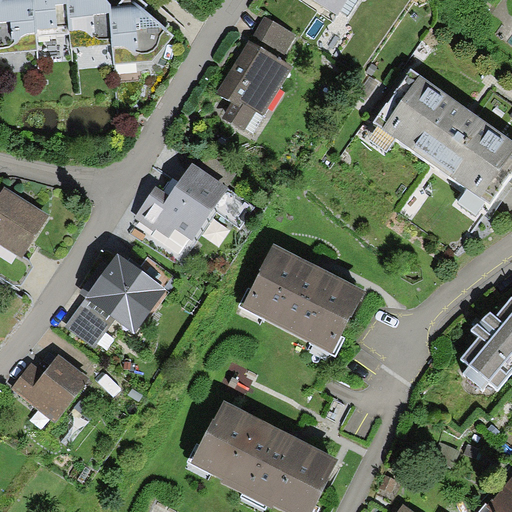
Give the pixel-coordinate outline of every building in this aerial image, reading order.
[(0,57),(37,55),(36,39),(71,37),(72,52),(113,50),(114,70),(154,67),(175,41),(143,16),(148,10),(135,0),(127,0),(119,10),(119,12),(111,12),(102,1),(102,0),(0,0),(0,7),(1,9),(0,10),(0,57)] [(348,0),(304,0),(335,20),(348,0)] [(302,41),(263,17),(213,98),(240,114),(232,127),(253,140),(294,75),(284,69),(302,41)] [(511,162),(511,144),(409,78),(364,139),(479,212),(511,162)] [(223,190),(193,169),(173,199),(158,189),(136,221),(155,234),(152,238),(179,257),(189,243),(195,247),(218,214),(242,230),(256,209),(225,188),(223,190)] [(51,220),(5,190),(0,196),(0,247),(23,263),(51,220)] [(223,246),(233,229),(215,219),(206,236),(223,246)] [(363,299),(275,252),(243,313),(331,360),(363,299)] [(112,327),(134,343),(168,299),(117,261),(65,330),(94,351),(112,327)] [(511,385),(511,302),(510,302),(445,377),(488,413),(511,385)] [(55,427),(91,381),(60,357),(51,370),(36,359),(10,393),(55,427)] [(271,511),(319,511),(342,469),(228,409),(195,472),(271,511)] [(511,511),(511,484),(487,511),(511,511)]
